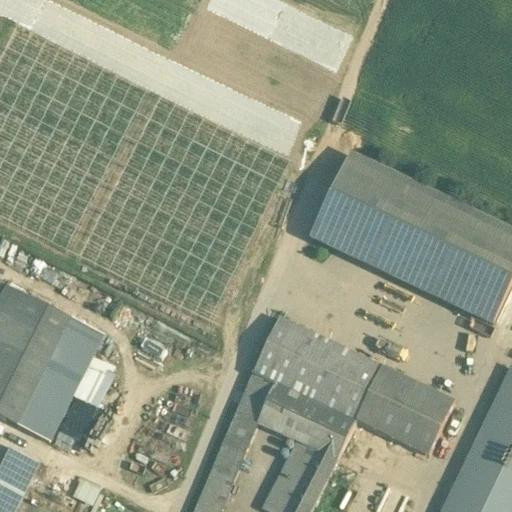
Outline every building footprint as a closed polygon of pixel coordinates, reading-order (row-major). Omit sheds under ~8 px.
[(511,289),(511,238),(351,162),(313,241),(494,327),(511,289)] [(0,282),(0,307),(8,291),(9,291),(11,288),(0,282)] [(9,291),(8,291),(0,307),(0,420),(51,446),(104,339),(9,291)] [(384,372),(280,323),(254,379),(276,389),(330,415),(357,428),(358,426),(384,372)] [(384,372),(358,426),(430,461),(456,407),(384,372)] [(511,511),(511,373),(445,511),(511,511)] [(254,379),(214,474),(235,484),(259,428),(258,428),(276,389),(254,379)] [(330,415),(276,389),(258,428),(259,428),(298,446),(312,453),(330,415)] [(330,415),(312,453),(338,465),(357,428),(330,415)] [(313,511),(338,465),(312,453),(298,446),(263,511),(313,511)] [(16,452),(0,484),(0,511),(17,511),(41,464),(16,452)] [(53,492),(77,499),(82,480),(58,474),(53,492)] [(214,474),(197,511),(223,511),(235,484),(214,474)] [(382,501),(369,497),(365,510),(370,511),(398,511),(404,496),(386,489),(382,501)]
